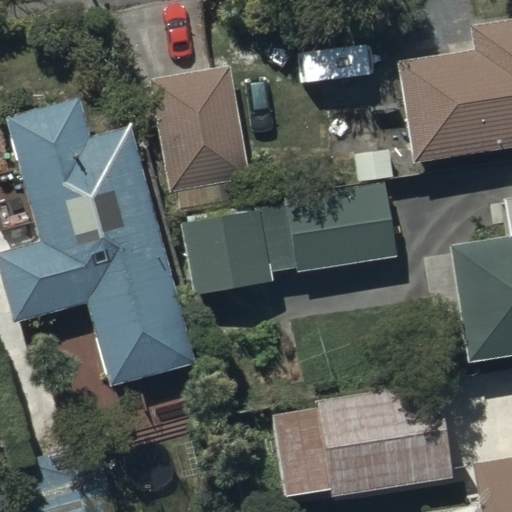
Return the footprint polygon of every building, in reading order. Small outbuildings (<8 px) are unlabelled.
[(386,27),(406,130),(511,108),(511,0),(486,0),(488,7),(386,27)] [(81,267),(101,338),(188,314),(113,47),(0,78),(0,103),(26,196),(0,202),(0,218),(18,284),(81,267)] [(226,58),(147,72),(167,184),(176,182),(180,204),(240,194),(236,175),(247,173),(226,58)] [(393,247),(381,173),(284,189),(285,193),(251,199),(251,201),(178,214),(190,286),(273,271),(271,262),(295,258),(295,264),(393,247)] [(511,194),(454,201),(466,306),(511,300),(511,194)] [(329,487),(449,466),(437,374),(312,390),(314,399),(271,405),(282,487),(327,479),(329,487)] [(511,511),(511,410),(459,419),(472,511),(511,511)] [(115,511),(92,435),(18,459),(34,511),(115,511)]
